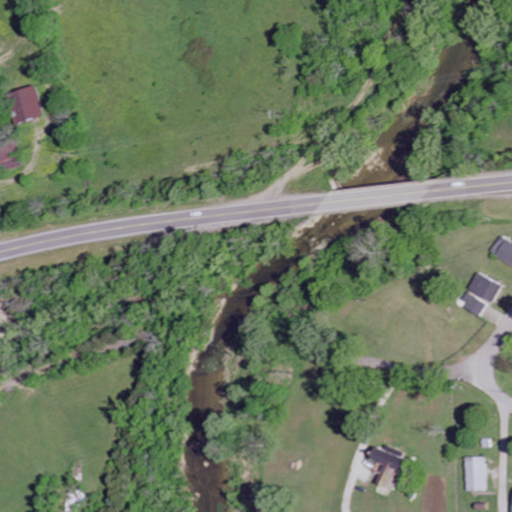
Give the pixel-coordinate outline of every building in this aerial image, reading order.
[(48,117),(39,85),(15,93),(18,103),(14,104),(20,125),(48,117)] [(0,172),(25,163),(15,138),(0,144),(0,172)] [(506,286),(483,272),(473,288),(497,302),(506,286)] [(485,315),(492,304),(473,292),(466,303),(485,315)] [(383,444),(376,459),(389,464),(381,484),(397,491),(412,456),(383,444)] [(487,457),(469,458),(470,492),(488,491),(487,457)]
